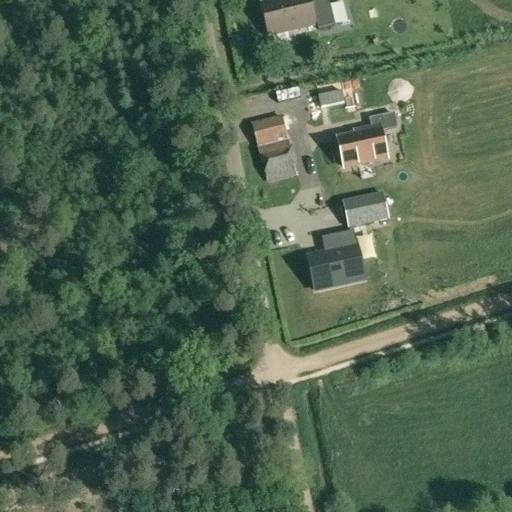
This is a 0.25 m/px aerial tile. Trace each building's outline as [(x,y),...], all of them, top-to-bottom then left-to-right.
[(284,0),(261,6),(269,38),(317,26),(318,31),(335,27),(328,0),(284,0)] [(372,133),(337,141),(342,169),(386,160),(381,132),(396,129),(394,116),(378,120),(370,121),(372,133)] [(281,119),(252,127),(258,148),(260,148),(269,184),(296,177),(281,119)] [(384,193),(345,202),(350,227),(390,219),(384,193)] [(333,250),(308,255),(315,287),(364,277),(354,228),(330,233),(333,250)]
